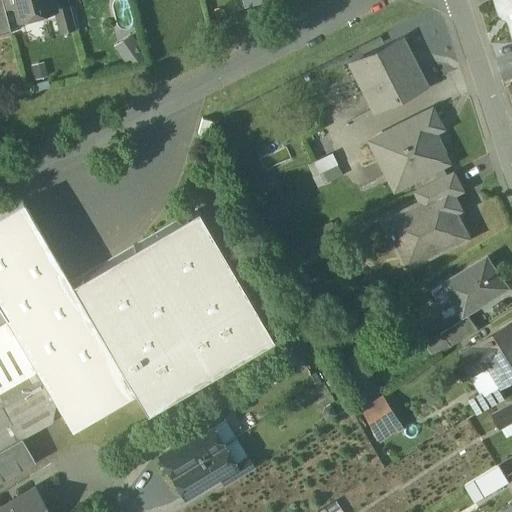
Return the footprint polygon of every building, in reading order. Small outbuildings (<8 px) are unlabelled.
[(15,0),(1,0),(1,1),(5,13),(17,10),(18,10),(15,0)] [(51,0),(15,0),(18,10),(17,10),(20,22),(37,17),(40,13),(54,9),(51,0)] [(511,0),(495,0),(501,15),(508,13),(511,27),(511,0)] [(1,1),(0,1),(0,38),(10,35),(5,13),(1,1)] [(70,11),(54,15),(60,37),(76,32),(70,11)] [(114,43),(124,65),(142,57),(133,35),(114,43)] [(401,41),(351,66),(375,113),(425,87),(401,41)] [(432,112),(371,143),(389,179),(408,170),(414,181),(448,164),(433,135),(441,130),(432,112)] [(316,189),(342,178),(333,155),(307,165),(316,189)] [(453,174),(416,193),(422,204),(450,190),(453,196),(463,191),(453,174)] [(422,204),(383,224),(391,241),(404,235),(419,264),(468,239),(456,215),(461,212),(453,196),(450,190),(422,204)] [(0,216),(0,313),(4,321),(54,404),(71,432),(133,395),(70,287),(21,204),(0,216)] [(196,213),(70,287),(133,395),(146,416),(272,342),(196,213)] [(487,260),(445,286),(464,316),(506,290),(487,260)] [(468,320),(441,336),(450,351),(477,334),(468,320)] [(0,451),(20,441),(50,423),(54,404),(4,321),(0,323),(0,451)] [(511,383),(511,326),(461,358),(473,377),(489,367),(503,389),(511,383)] [(496,388),(469,405),(477,418),(505,402),(496,388)] [(511,411),(510,408),(492,418),(500,431),(511,424),(511,411)] [(215,410),(188,427),(194,437),(210,428),(210,429),(223,422),(215,410)] [(413,447),(395,415),(375,426),(393,458),(413,447)] [(194,437),(159,458),(172,478),(222,448),(210,429),(210,428),(194,437)] [(20,441),(0,451),(0,483),(33,464),(20,441)] [(222,448),(172,478),(185,499),(219,478),(234,468),(234,467),(222,448)] [(245,459),(234,467),(234,468),(219,478),(225,488),(253,471),(245,459)] [(497,470),(463,491),(473,508),(476,507),(508,488),(497,470)] [(1,511),(0,511),(46,511),(34,491),(1,511)]
